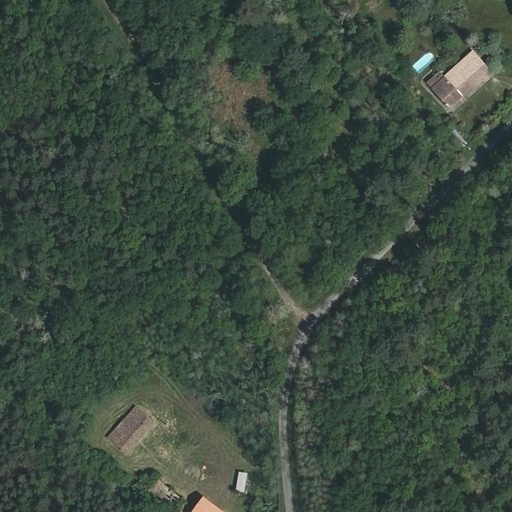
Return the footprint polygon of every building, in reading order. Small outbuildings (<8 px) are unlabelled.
[(483,82),(467,95),(485,115),(511,92),(511,64),(508,60),(483,82)] [(467,95),(483,82),(478,77),(462,90),(467,95)] [(456,180),(472,170),(462,154),(446,163),(456,180)] [(126,413),(120,419),(127,426),(115,438),(132,453),(160,423),(143,408),(132,419),(126,413)] [(239,490),(251,491),(253,472),(240,471),(239,490)] [(180,511),(187,502),(165,485),(161,489),(153,483),(148,488),(180,511)] [(197,511),(218,511),(206,502),(197,511)]
